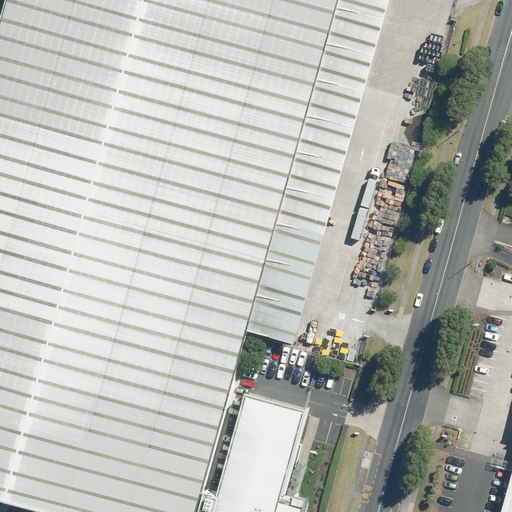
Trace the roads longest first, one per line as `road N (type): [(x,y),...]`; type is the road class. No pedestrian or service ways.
road 1 (tertiary): [(497,75),(377,511)]
road 2 (unknown): [(426,339),(357,317),(338,273),(399,38),(407,19),(432,0)]
